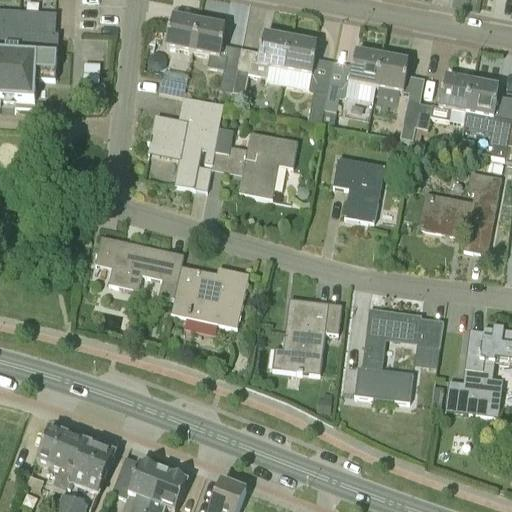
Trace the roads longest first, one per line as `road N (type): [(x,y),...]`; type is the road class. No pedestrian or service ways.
road 1 (residential): [(511,301),(286,261),(124,210),(113,190),(136,0)]
road 2 (secondary): [(423,511),(0,362)]
road 3 (residential): [(511,36),(313,0)]
